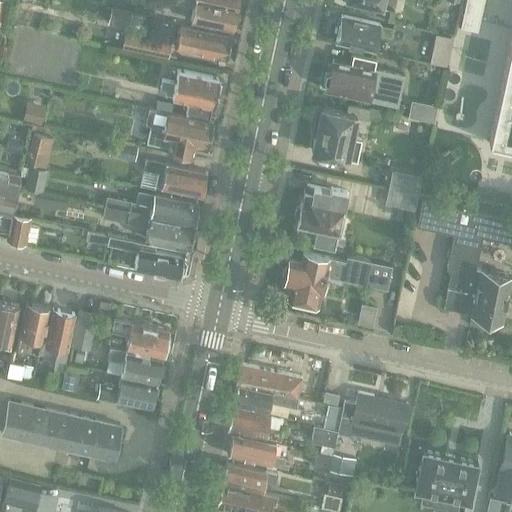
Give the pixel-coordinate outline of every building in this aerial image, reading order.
[(237,0),(173,0),(173,1),(194,5),(190,21),(231,29),(237,0)] [(346,0),(346,2),(383,10),(384,0),(346,0)] [(466,0),(461,27),(477,30),(483,0),(466,0)] [(336,42),(374,50),(378,33),(399,38),(401,28),(387,25),(387,26),(379,25),(379,23),(342,15),(336,42)] [(231,34),(180,23),(175,47),(225,58),(231,34)] [(436,33),(433,47),(450,51),(453,37),(436,33)] [(121,47),(145,52),(144,53),(168,58),(171,41),(147,37),(147,38),(133,34),(121,44),(121,47)] [(511,37),(490,138),(490,140),(511,145),(511,37)] [(325,88),(350,94),(355,99),(362,96),(396,104),(398,104),(398,102),(404,73),(374,67),(376,58),(352,53),(350,62),(332,58),(329,71),(325,73),(323,82),(326,85),(325,88)] [(218,77),(177,69),(175,81),(162,78),(160,87),(166,89),(165,94),(172,95),(171,96),(188,99),(185,113),(209,118),(215,93),(220,91),(222,83),(218,80),(218,77)] [(155,108),(167,111),(172,112),(174,102),(157,99),(155,107),(155,108)] [(24,120),(42,124),(46,104),(28,101),(24,120)] [(396,104),(394,113),(402,114),(405,103),(398,102),(398,104),(396,104)] [(312,150),(349,158),(356,159),(361,137),(353,136),(357,118),(368,120),(370,109),(348,104),(347,112),(321,106),(312,150)] [(146,123),(151,124),(147,142),(168,147),(167,152),(193,157),(196,144),(208,147),(213,121),(172,112),(167,111),(155,108),(149,107),(146,123)] [(32,123),(31,130),(48,133),(49,126),(32,123)] [(41,165),(47,137),(34,133),(27,161),(41,165)] [(8,137),(6,149),(21,153),(23,141),(8,137)] [(138,146),(112,140),(109,155),(135,160),(138,146)] [(156,186),(160,187),(200,195),(206,171),(146,158),(143,169),(158,172),(156,186)] [(0,210),(4,211),(13,213),(21,174),(0,169),(0,210)] [(395,172),(392,187),(418,193),(421,178),(395,172)] [(25,182),(24,187),(44,191),(45,186),(25,182)] [(296,208),(294,216),(297,220),(296,223),(317,227),(313,245),(334,250),(338,233),(339,230),(344,206),(345,206),(348,190),(330,186),(329,189),(306,184),(305,190),(304,190),(302,203),(300,203),(300,205),(296,208)] [(415,208),(418,193),(392,187),(389,202),(415,208)] [(35,204),(66,210),(68,199),(37,193),(35,204)] [(106,206),(194,225),(199,202),(153,193),(151,204),(121,198),(108,196),(106,206)] [(511,218),(422,199),(416,225),(454,234),(446,267),(451,274),(444,306),(471,312),(471,314),(486,317),(487,321),(496,323),(499,320),(502,321),(508,292),(511,290),(511,279),(510,278),(511,274),(480,267),(480,269),(476,268),(482,236),(511,242),(511,218)] [(189,247),(194,225),(106,206),(104,217),(127,222),(147,226),(144,238),(189,247)] [(0,210),(0,228),(7,230),(10,214),(3,213),(4,211),(0,210)] [(7,239),(24,243),(30,217),(13,214),(7,239)] [(138,249),(135,267),(180,276),(180,274),(185,271),(187,261),(183,257),(184,255),(154,249),(155,244),(109,235),(107,243),(138,249)] [(282,267),(280,278),(283,282),(284,283),(290,284),(287,297),(318,305),(321,293),(325,275),(365,284),(387,288),(391,265),(370,260),(347,256),(346,260),(329,256),(303,250),(301,260),(290,257),(288,266),(282,267)] [(100,299),(99,306),(109,308),(110,302),(100,299)] [(0,301),(0,342),(1,343),(0,346),(10,348),(19,305),(0,301)] [(27,303),(18,350),(29,352),(32,339),(42,341),(49,308),(27,303)] [(53,308),(45,345),(59,348),(58,352),(57,352),(53,369),(54,369),(53,372),(49,371),(46,383),(62,386),(64,373),(64,371),(63,371),(75,313),(53,308)] [(79,310),(74,337),(92,341),(97,314),(79,310)] [(168,329),(113,317),(110,330),(128,334),(125,348),(163,356),(164,352),(169,350),(170,344),(166,340),(168,329)] [(90,350),(92,341),(74,337),(72,347),(90,350)] [(125,350),(120,375),(157,383),(162,358),(125,350)] [(311,357),(309,368),(322,371),(324,360),(321,359),(311,357)] [(10,363),(8,376),(21,379),(23,366),(10,363)] [(241,364),(237,383),(297,397),(302,377),(241,364)] [(64,373),(62,386),(75,388),(78,368),(68,367),(65,366),(64,371),(64,373)] [(101,382),(98,396),(152,407),(155,395),(157,394),(158,388),(157,386),(157,383),(120,375),(118,386),(101,382)] [(232,404),(233,404),(268,412),(270,401),(297,407),(299,397),(297,397),(237,383),(232,404)] [(326,386),(324,396),(337,399),(339,389),(326,386)] [(343,407),(337,430),(337,431),(338,431),(350,434),(353,422),(375,427),(373,437),(397,443),(399,432),(401,432),(408,403),(358,391),(355,403),(344,400),(343,406),(343,407)] [(7,399),(0,431),(0,433),(113,459),(121,425),(7,399)] [(328,403),(323,427),(324,427),(337,430),(343,407),(343,406),(328,403)] [(227,428),(233,430),(281,441),(282,434),(279,433),(281,421),(255,415),(255,416),(231,411),(227,428)] [(314,425),(310,441),(322,444),(334,447),(335,443),(337,434),(338,431),(337,431),(337,430),(324,427),(323,427),(314,425)] [(232,433),(227,455),(267,464),(266,468),(275,470),(276,466),(288,469),(289,464),(284,463),(286,457),(273,454),(276,443),(232,433)] [(501,469),(496,492),(511,495),(511,434),(507,434),(499,468),(501,469)] [(417,481),(415,487),(421,488),(424,488),(423,493),(421,503),(439,506),(441,497),(442,492),(451,494),(460,496),(468,497),(475,463),(423,451),(417,481)] [(317,452),(313,468),(328,472),(331,455),(320,453),(317,452)] [(332,456),(329,469),(353,475),(356,459),(332,454),(332,455),(332,456)] [(226,463),(221,482),(262,491),(264,481),(280,484),(281,475),(226,463)] [(2,500),(32,509),(38,484),(9,476),(2,500)] [(221,482),(217,503),(257,511),(270,511),(272,504),(291,508),(293,499),(277,495),(262,492),(262,491),(221,482)] [(329,482),(327,493),(341,496),(344,485),(329,482)]
